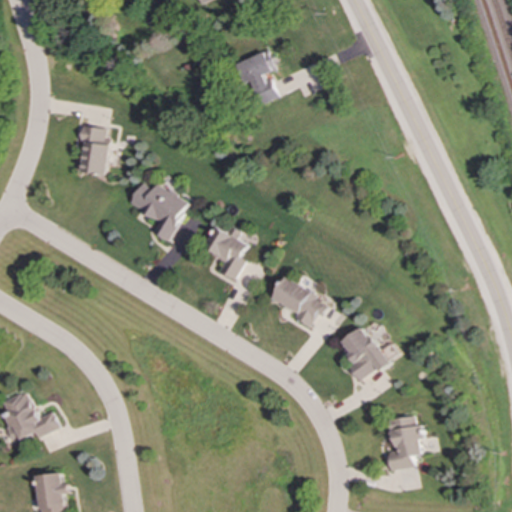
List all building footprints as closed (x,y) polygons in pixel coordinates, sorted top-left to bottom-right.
[(244,62),(261,106),(281,98),(271,73),(278,71),(271,51),(244,62)] [(86,172),(112,175),(116,128),(87,125),(85,143),(89,143),(86,172)] [(163,221),(157,232),(173,241),(194,201),(162,184),(159,190),(146,183),(134,205),(163,221)] [(229,260),(223,272),(240,280),(250,259),(247,257),(254,244),(221,228),(210,250),(229,260)] [(278,299),(302,313),(298,318),(314,327),(322,314),(326,316),(331,307),(319,301),(322,295),(290,277),(278,299)] [(364,381),(383,368),(385,371),(395,364),(368,326),(345,342),(360,362),(354,367),(364,381)] [(62,428),(56,412),(41,418),(30,392),(6,402),(10,413),(5,415),(16,443),(38,434),(39,438),(62,428)] [(418,467),(416,456),(426,455),(424,439),(428,438),(426,425),(420,426),(418,416),(394,419),(399,451),(392,452),(395,471),(418,467)] [(39,475),(42,511),(70,511),(69,494),(73,494),(72,484),(65,485),(64,473),(39,475)]
